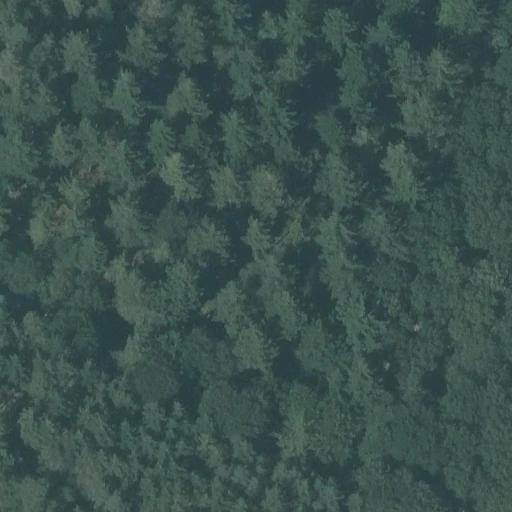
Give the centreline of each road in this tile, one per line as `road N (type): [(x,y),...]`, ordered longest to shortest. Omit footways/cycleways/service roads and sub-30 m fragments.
road 1 (track): [(463,511),(0,291)]
road 2 (track): [(143,360),(268,0)]
